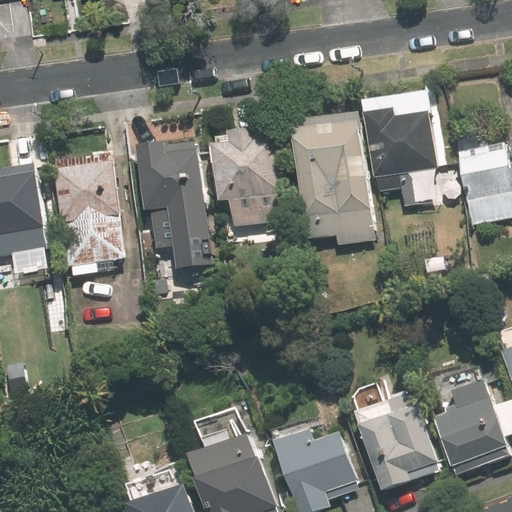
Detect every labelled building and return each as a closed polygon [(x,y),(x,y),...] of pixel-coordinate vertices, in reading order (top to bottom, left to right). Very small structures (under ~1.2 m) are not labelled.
[(436,94),(373,102),(385,192),(406,189),(409,206),(435,203),(432,182),(424,184),(422,172),(446,169),(436,94)] [(300,125),(315,238),(341,234),(342,247),(383,241),(368,132),(372,132),(370,115),(300,125)] [(266,142),(264,130),(237,133),(238,146),(220,147),(227,204),(237,203),(240,228),(289,221),(286,196),(290,195),(282,140),(266,142)] [(213,225),(210,204),(203,143),(143,151),(151,212),(157,211),(160,233),(213,225)] [(511,145),(463,152),(472,225),(511,219),(511,145)] [(119,271),(118,262),(132,261),(118,163),(58,171),(72,269),(76,268),(77,277),(119,271)] [(42,175),(40,166),(5,172),(6,181),(0,181),(0,258),(52,251),(50,229),(51,229),(44,175),(42,175)] [(511,412),(504,415),(492,383),(458,394),(462,407),(450,411),(453,417),(441,421),(457,468),(460,467),(463,474),(511,457),(511,412)] [(362,416),(388,492),(447,471),(421,396),(362,416)] [(343,423),(280,445),(303,511),(327,511),(336,509),(332,500),(362,490),(359,482),(362,481),(343,423)] [(263,462),(254,439),(199,458),(207,481),(204,482),(214,511),(284,511),(267,461),(263,462)] [(198,511),(191,490),(133,510),(133,511),(198,511)]
